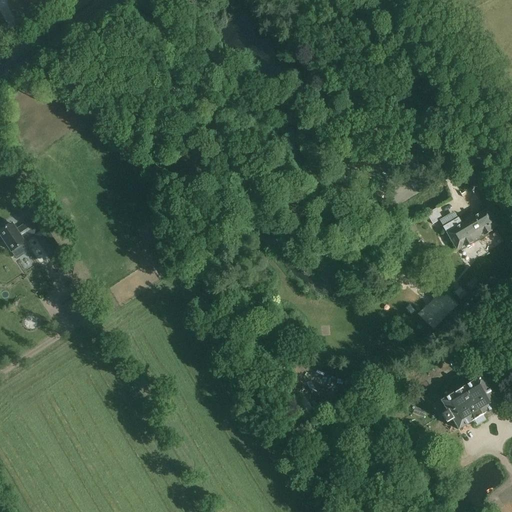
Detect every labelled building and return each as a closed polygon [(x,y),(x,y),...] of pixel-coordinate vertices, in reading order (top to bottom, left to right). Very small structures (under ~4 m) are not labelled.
[(432,224),(442,219),(436,209),(427,214),(432,224)] [(447,233),(457,250),(464,246),(464,247),(472,242),(472,241),(483,235),(483,236),(491,231),(490,230),(497,226),(488,209),(461,225),(458,219),(444,228),(447,233)] [(30,251),(26,246),(25,244),(34,237),(48,257),(60,248),(46,228),(39,233),(30,220),(16,230),(12,224),(0,232),(0,234),(13,255),(14,255),(17,260),(30,251)] [(413,224),(400,231),(404,238),(417,231),(413,224)] [(31,251),(39,248),(35,240),(28,243),(31,251)] [(63,306),(77,328),(80,326),(93,318),(78,296),(63,306)] [(481,377),(441,401),(447,412),(442,415),(446,423),(452,420),(458,430),(498,406),(481,377)]
